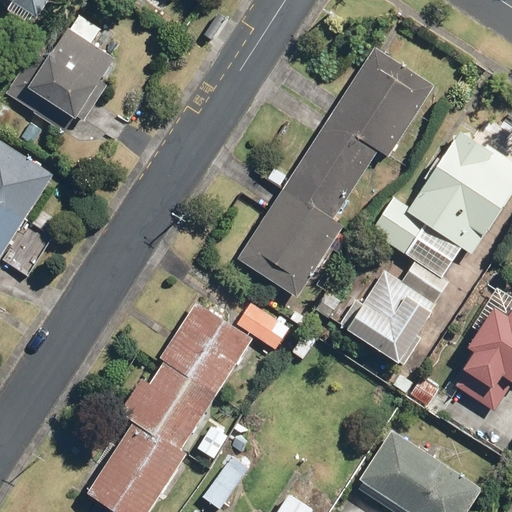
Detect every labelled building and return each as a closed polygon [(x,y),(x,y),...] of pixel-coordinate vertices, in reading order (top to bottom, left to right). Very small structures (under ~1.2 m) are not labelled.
[(8,0),(37,18),(48,0),(8,0)] [(231,13),(219,7),(207,29),(219,36),(231,13)] [(48,59),(36,51),(7,93),(34,111),(43,99),(81,124),(108,84),(100,78),(114,57),(69,28),(48,59)] [(390,157),(434,84),(375,46),(238,259),(297,297),(343,223),(333,217),(378,149),(390,157)] [(474,253),(511,194),(511,160),(462,129),(409,212),(474,253)] [(0,258),(53,175),(0,141),(0,258)] [(403,362),(440,303),(387,270),(365,303),(358,299),(342,323),(403,362)] [(511,294),(498,286),(472,326),(481,332),(471,347),(477,351),(466,368),(497,388),(505,375),(511,379),(511,294)] [(180,449),(252,338),(197,301),(161,357),(164,360),(151,383),(142,377),(119,412),(132,421),(88,492),(115,511),(146,511),(186,453),(180,449)] [(257,337),(277,351),(293,326),(256,301),(239,325),(257,337)] [(409,511),(466,511),(483,487),(393,429),(360,480),(409,511)] [(252,468),(233,454),(204,495),(224,509),(252,468)] [(316,511),(317,511),(291,494),(279,511),(316,511)]
